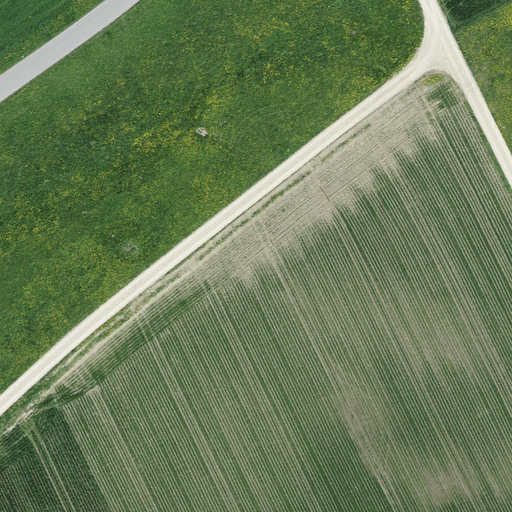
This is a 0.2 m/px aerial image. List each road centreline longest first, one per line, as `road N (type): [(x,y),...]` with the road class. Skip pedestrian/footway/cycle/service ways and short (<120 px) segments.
road 1 (track): [(441,43),(108,308),(0,406)]
road 2 (track): [(511,184),(420,0)]
road 3 (unclassified): [(0,92),(123,0)]
